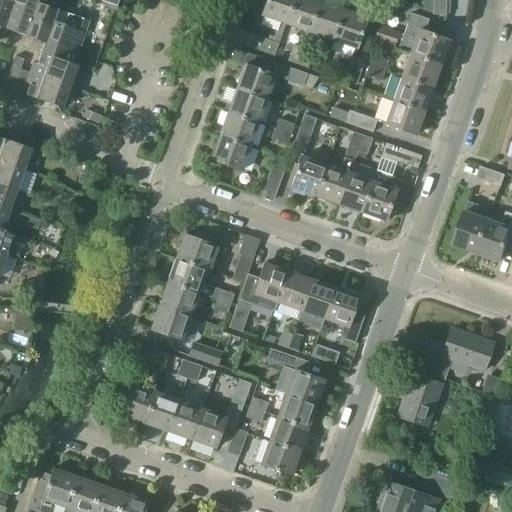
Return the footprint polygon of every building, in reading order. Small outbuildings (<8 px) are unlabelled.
[(0,0),(0,27),(4,29),(14,0),(0,0)] [(38,0),(14,0),(4,29),(25,37),(38,0)] [(38,0),(25,37),(44,44),(45,44),(53,21),(54,22),(58,10),(61,0),(38,0)] [(119,0),(103,0),(102,5),(116,10),(119,0)] [(265,0),(261,15),(284,23),(292,0),(265,0)] [(316,0),(292,0),(284,23),(308,32),(319,1),(316,0)] [(425,0),(425,12),(432,14),(445,15),(445,0),(425,0)] [(319,1),(308,32),(331,40),(342,9),(319,1)] [(356,49),(367,18),(342,9),(331,40),(356,49)] [(75,65),(90,21),(58,10),(54,22),(53,21),(45,44),(44,44),(40,54),(77,67),(78,66),(75,65)] [(399,44),(411,49),(410,53),(440,64),(449,40),(424,31),(428,19),(411,13),(399,44)] [(273,55),(277,43),(254,35),(249,47),(273,55)] [(302,48),(292,45),(287,60),(297,64),(298,61),(302,48)] [(302,48),(298,61),(297,64),(307,67),(312,52),(302,48)] [(244,64),(235,87),(266,99),(275,76),(303,85),(307,73),(248,53),(245,64),(244,64)] [(401,77),(432,87),(440,64),(410,53),(401,77)] [(24,60),(16,56),(12,67),(70,88),(77,67),(40,54),(37,65),(34,64),(30,73),(21,70),(24,60)] [(373,56),(370,65),(385,71),(388,61),(373,56)] [(356,85),(365,61),(352,57),(344,81),(356,85)] [(385,71),(370,65),(366,75),(382,80),(385,71)] [(9,77),(30,84),(26,96),(63,109),(70,88),(12,67),(9,77)] [(393,100),(424,111),(432,87),(401,77),(393,100)] [(227,111),(258,122),(266,99),(235,87),(227,111)] [(385,124),(415,134),(424,111),(393,100),(385,124)] [(372,132),(376,120),(349,110),(345,122),(372,132)] [(219,134),(250,145),(258,122),(227,111),(219,134)] [(287,160),(298,164),(291,187),(315,195),(325,165),(304,157),(317,119),(304,114),(295,138),(296,138),(287,160)] [(279,119),(275,128),(290,133),(293,124),(279,119)] [(290,133),(275,128),(272,138),(286,143),(290,133)] [(339,169),(325,165),(315,195),(338,204),(349,173),(350,173),(358,151),(357,150),(362,135),(352,132),(347,147),(348,147),(339,169)] [(210,158),(241,169),(250,145),(219,134),(210,158)] [(357,150),(358,151),(366,154),(371,138),(362,135),(357,150)] [(0,161),(24,170),(32,149),(0,137),(0,161)] [(417,169),(422,156),(385,144),(381,156),(405,164),(417,169)] [(279,183),(288,158),(276,154),(268,179),(279,183)] [(0,184),(17,191),(24,170),(0,161),(0,184)] [(481,167),(477,179),(501,188),(505,176),(481,167)] [(376,171),(372,181),(362,212),(385,220),(389,209),(400,213),(408,190),(398,186),(400,179),(376,171)] [(350,173),(349,173),(338,204),(362,212),(372,181),(350,173)] [(0,207),(10,211),(17,191),(0,184),(0,207)] [(469,201),(453,246),(477,254),(489,220),(476,215),(480,204),(469,201)] [(0,230),(14,236),(15,235),(3,230),(10,211),(0,207),(0,230)] [(489,220),(477,254),(501,263),(505,251),(511,253),(511,214),(507,213),(503,225),(489,220)] [(192,238),(184,235),(175,259),(205,270),(217,236),(196,229),(192,238)] [(0,253),(7,256),(14,236),(0,230),(0,253)] [(252,260),(239,256),(231,279),(244,284),(244,283),(247,275),(252,260)] [(197,293),(197,294),(217,300),(231,306),(235,294),(201,283),(205,270),(175,259),(167,282),(197,293)] [(263,264),(258,278),(247,275),(244,283),(244,284),(238,299),(273,311),(276,303),(287,272),(263,264)] [(287,272),(276,303),(277,303),(299,311),(310,280),(287,272)] [(299,311),(295,322),(319,331),(323,319),(334,289),(310,280),(299,311)] [(197,293),(167,282),(159,305),(189,316),(197,294),(197,293)] [(334,289),(323,319),(342,326),(341,338),(355,343),(364,315),(352,311),(357,297),(334,289)] [(213,309),(227,314),(231,306),(217,300),(213,309)] [(151,329),(180,340),(189,316),(159,305),(151,329)] [(423,362),(448,371),(452,360),(484,371),(493,344),(450,329),(442,355),(427,350),(423,362)] [(291,334),(282,330),(277,346),(286,349),(287,345),(291,334)] [(291,334),(287,345),(286,349),(296,352),(301,337),(291,334)] [(193,343),(189,355),(212,364),(217,366),(222,353),(217,352),(193,343)] [(333,365),(338,353),(314,345),(310,357),(333,365)] [(144,346),(144,347),(140,358),(163,367),(168,355),(144,346)] [(285,393),(284,394),(315,405),(324,382),(305,375),(309,362),(269,349),(265,361),(283,367),(275,390),(285,393)] [(191,363),(181,360),(176,376),(185,379),(190,367),(191,363)] [(418,378),(412,375),(398,417),(427,427),(441,387),(442,387),(448,371),(423,362),(418,378)] [(191,363),(190,367),(185,379),(196,382),(201,366),(191,363)] [(117,399),(124,401),(119,415),(143,423),(154,392),(136,386),(140,375),(127,371),(117,399)] [(250,384),(238,380),(229,404),(241,409),(250,384)] [(166,432),(177,401),(154,392),(143,423),(166,432)] [(276,418),(307,429),(315,405),(284,394),(276,418)] [(251,398),(248,408),(263,413),(267,404),(251,398)] [(177,401),(166,432),(190,440),(201,409),(177,401)] [(263,413),(248,408),(244,418),(260,423),(263,413)] [(214,449),(225,418),(201,409),(190,440),(214,449)] [(268,441),(299,452),(307,429),(276,418),(268,441)] [(238,458),(246,433),(234,429),(226,454),(238,458)] [(259,465),(290,476),(299,452),(268,441),(259,465)] [(50,475),(39,471),(25,511),(47,511),(51,503),(65,508),(76,477),(53,468),(50,475)] [(450,500),(456,484),(425,474),(420,490),(450,500)] [(65,508),(63,511),(75,511),(76,511),(89,511),(99,485),(76,477),(65,508)] [(375,511),(435,511),(441,499),(426,495),(425,498),(385,484),(375,511)] [(116,511),(123,494),(99,485),(89,511),(116,511)] [(0,505),(4,507),(9,494),(0,491),(0,505)] [(123,494),(116,511),(143,511),(147,502),(123,494)]
